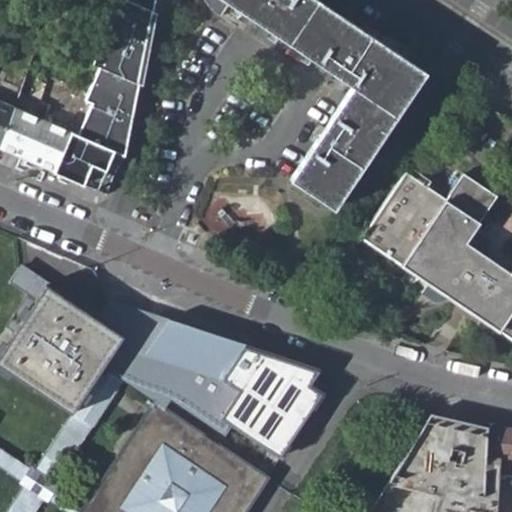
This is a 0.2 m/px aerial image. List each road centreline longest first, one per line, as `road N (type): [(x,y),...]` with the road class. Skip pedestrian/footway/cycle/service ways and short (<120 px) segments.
road 1 (residential): [(511,395),(424,377),(349,349),(0,198)]
road 2 (residential): [(389,0),(511,83)]
